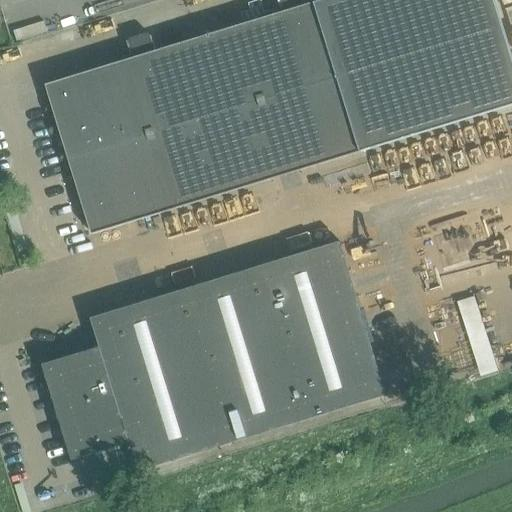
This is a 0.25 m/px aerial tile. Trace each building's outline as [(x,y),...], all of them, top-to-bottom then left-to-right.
[(511,105),(511,41),(499,0),(323,0),(310,4),(308,0),(286,0),(290,10),(161,50),(156,36),(156,35),(155,34),(154,33),(153,33),(152,33),(150,33),(134,37),(140,57),(51,84),(97,233),(511,105)] [(5,225),(11,249),(21,247),(15,222),(5,225)] [(392,393),(345,240),(97,317),(106,346),(48,363),(78,459),(135,441),(144,470),(392,393)] [(453,373),(431,380),(435,390),(456,383),(453,373)] [(428,384),(405,392),(407,398),(430,391),(428,384)]
